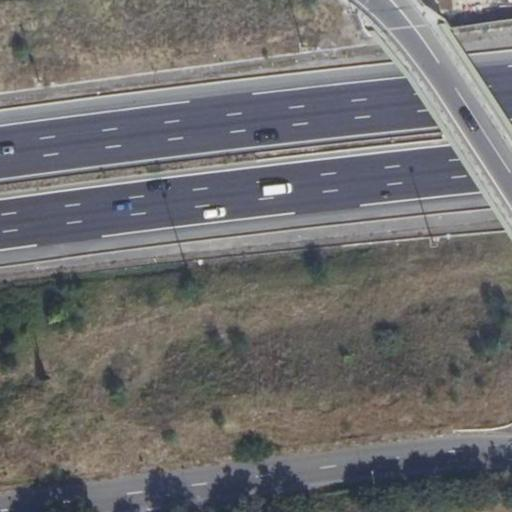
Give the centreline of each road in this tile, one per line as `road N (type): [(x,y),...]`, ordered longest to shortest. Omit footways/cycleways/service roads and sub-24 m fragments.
road 1 (motorway): [(0,357),(378,280),(511,233)]
road 2 (motorway): [(511,86),(0,147)]
road 3 (motorway): [(0,218),(120,198),(511,160)]
road 4 (primary): [(16,511),(511,453)]
road 5 (motorway): [(511,199),(396,23),(372,0)]
road 6 (motorway): [(201,0),(0,38)]
